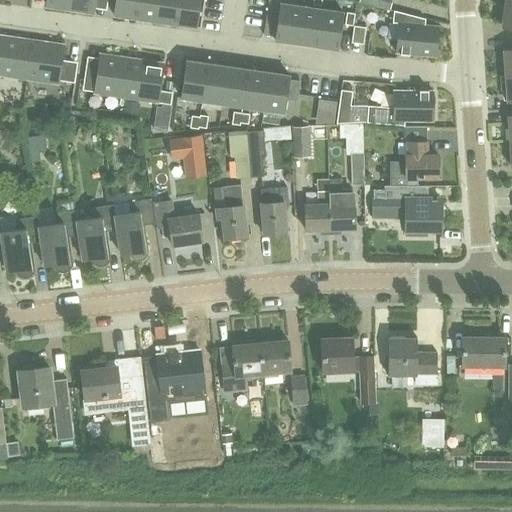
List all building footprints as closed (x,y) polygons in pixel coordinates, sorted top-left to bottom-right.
[(94,0),(70,0),(69,8),(93,11),(93,8),(94,0)] [(134,17),(136,0),(115,0),(113,14),(134,17)] [(157,0),(136,0),(134,17),(155,20),(157,0)] [(178,0),(157,0),(155,20),(175,23),(178,0)] [(178,0),(175,23),(196,26),(199,0),(178,0)] [(359,0),(391,9),(393,0),(359,0)] [(278,18),(280,2),(269,1),(266,17),(278,18)] [(278,18),(275,40),(296,43),(301,5),(280,2),(278,18)] [(511,3),(505,3),(502,26),(511,27),(511,3)] [(301,5),(296,43),(316,46),(322,8),(301,5)] [(343,11),(322,8),(316,46),(337,49),(343,11)] [(395,54),(436,57),(439,26),(425,25),(425,18),(393,10),(392,22),(397,22),(395,54)] [(346,12),(345,24),(353,26),(355,13),(346,12)] [(27,79),(32,39),(21,38),(22,37),(20,37),(20,38),(0,35),(0,75),(16,77),(27,79)] [(43,40),(43,41),(32,39),(27,79),(58,83),(60,76),(75,78),(77,66),(61,64),(64,44),(44,41),(45,40),(43,40)] [(87,56),(82,89),(94,91),(93,93),(126,98),(132,57),(99,53),(98,58),(87,56)] [(164,62),(132,57),(126,98),(170,104),(172,92),(160,90),(164,62)] [(186,60),(181,97),(201,100),(207,63),(186,60)] [(227,66),(207,63),(201,100),(222,103),(227,66)] [(227,66),(222,103),(242,106),(248,69),(227,66)] [(268,72),(248,69),(242,106),(263,109),(268,72)] [(268,72),(263,109),(284,112),(289,75),(268,72)] [(505,76),(500,77),(501,90),(506,90),(507,101),(511,101),(511,75),(505,76)] [(167,81),(165,91),(172,92),(173,92),(175,82),(167,81)] [(368,105),(367,122),(404,125),(404,121),(432,122),(433,91),(393,90),(393,107),(368,105)] [(321,99),(319,113),(335,115),(337,101),(321,99)] [(137,117),(139,107),(125,105),(123,115),(137,117)] [(350,105),(348,122),(362,122),(367,122),(368,105),(350,105)] [(240,126),(240,123),(242,112),(233,111),(231,124),(240,126)] [(249,113),(242,112),(240,123),(247,124),(249,113)] [(199,114),(199,116),(198,126),(206,128),(208,115),(199,114)] [(190,128),(197,129),(198,126),(199,116),(192,115),(190,128)] [(155,119),(154,129),(167,131),(168,129),(169,121),(155,119)] [(294,157),(311,156),(310,125),(293,126),(294,157)] [(391,162),(391,185),(410,185),(410,177),(439,177),(438,155),(427,155),(427,142),(428,142),(428,138),(428,127),(404,127),(404,142),(408,142),(408,155),(406,155),(406,162),(391,162)] [(247,131),(249,152),(251,177),(264,176),(263,155),(266,155),(264,129),(247,131)] [(237,178),(251,177),(249,152),(247,131),(233,132),(228,132),(230,156),(235,156),(237,178)] [(201,135),(183,137),(187,179),(205,177),(201,135)] [(364,151),(352,152),(353,184),(365,184),(364,151)] [(318,203),(305,204),(306,230),(331,229),(329,178),(317,179),(318,203)] [(341,178),(329,178),(331,229),(340,229),(355,228),(354,202),(354,191),(353,188),(342,189),(341,178)] [(224,238),(247,236),(244,204),(243,205),(240,184),(214,187),(217,213),(221,213),(224,238)] [(374,193),(374,215),(390,215),(390,207),(406,208),(406,216),(406,229),(406,236),(427,236),(427,229),(442,229),(442,199),(428,199),(428,185),(410,185),(391,185),(386,185),(386,189),(374,189),(374,193)] [(285,206),(289,206),(288,187),(262,189),(263,203),(261,203),(264,234),(287,232),(285,206)] [(152,198),(131,201),(129,212),(115,214),(117,229),(121,253),(130,252),(130,254),(131,255),(132,257),(133,258),(134,259),(136,259),(137,260),(139,260),(140,260),(142,259),(144,259),(145,258),(146,257),(147,255),(148,254),(148,252),(148,251),(148,249),(146,235),(144,235),(142,225),(155,223),(152,198)] [(173,200),(154,202),(158,227),(170,226),(173,246),(203,241),(199,213),(176,216),(173,200)] [(91,218),(77,220),(79,235),(83,259),(92,258),(92,260),(93,261),(94,262),(95,264),(96,264),(98,265),(99,266),(101,266),(103,266),(104,265),(106,264),(107,264),(108,262),(109,261),(110,260),(110,258),(110,256),(110,255),(108,241),(106,241),(104,231),(117,229),(115,214),(114,204),(93,207),(91,218)] [(53,223),(39,225),(39,226),(41,240),(45,265),(54,264),(54,265),(55,267),(56,268),(57,269),(58,270),(60,271),(61,271),(63,271),(65,271),(66,271),(68,270),(69,269),(70,268),(71,267),(72,265),(72,264),(72,262),(72,261),(70,246),(68,247),(66,236),(79,235),(77,220),(76,210),(55,213),(53,223)] [(15,229),(1,231),(3,246),(7,271),(16,269),(16,271),(17,273),(18,274),(19,275),(20,276),(22,277),(23,277),(25,277),(27,277),(28,277),(30,276),(31,275),(32,274),(33,273),(34,271),(34,270),(34,268),(34,266),(32,252),(30,252),(28,242),(41,240),(39,226),(39,225),(38,215),(17,219),(15,229)] [(322,338),(323,372),(354,371),(352,337),(322,338)] [(437,383),(437,351),(417,351),(417,337),(389,337),(389,376),(416,376),(416,383),(437,383)] [(505,366),(505,337),(463,337),(463,365),(505,366)] [(288,339),(260,342),(263,373),(292,370),(288,339)] [(246,375),(263,373),(260,342),(233,345),(234,356),(222,357),(225,391),(247,389),(246,375)] [(159,364),(144,366),(153,438),(168,436),(165,418),(169,418),(167,400),(205,395),(200,349),(158,354),(159,364)] [(359,356),(360,404),(378,402),(375,355),(359,356)] [(148,412),(141,356),(116,359),(117,366),(82,370),(87,419),(148,412)] [(50,367),(19,370),(23,406),(53,402),(57,432),(58,438),(58,439),(73,437),(66,378),(51,380),(50,367)] [(308,404),(312,403),(310,378),(305,378),(305,374),(290,375),(294,406),(308,404)] [(424,418),(424,446),(444,446),(444,418),(424,418)] [(231,442),(230,433),(222,433),(222,443),(231,442)] [(18,440),(7,441),(8,454),(19,453),(18,440)]
